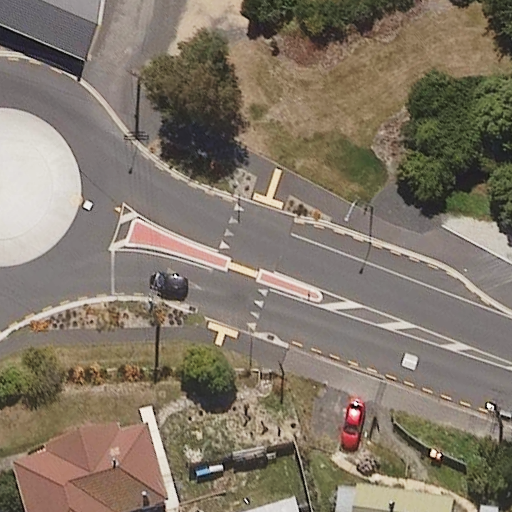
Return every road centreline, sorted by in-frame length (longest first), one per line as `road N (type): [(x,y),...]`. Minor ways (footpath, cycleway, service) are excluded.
road 1 (secondary): [(102,220),(511,356)]
road 2 (secondary): [(0,89),(56,104),(81,125),(99,154),(102,220)]
road 3 (secondary): [(102,220),(89,251),(66,275),(36,292),(0,297)]
